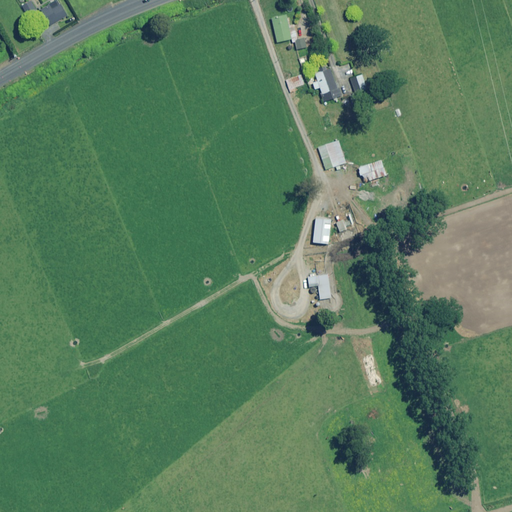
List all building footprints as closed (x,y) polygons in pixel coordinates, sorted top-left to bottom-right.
[(36,10),(31,0),(22,5),(26,15),(36,10)] [(54,8),(52,3),(40,10),(50,26),(67,16),(60,4),(54,8)] [(297,40),(294,24),(288,25),(286,15),(272,18),(277,43),(291,40),(292,43),(294,42),(296,50),(307,48),(305,38),(297,40)] [(318,69),(319,73),(315,74),(317,81),(312,83),(315,89),(318,88),(323,102),(341,96),(330,69),(327,70),(325,66),(318,69)] [(304,85),(301,75),(286,80),(290,93),(295,91),(294,88),(304,85)] [(367,90),(362,75),(350,79),(354,93),(367,90)] [(346,163),(338,141),(318,148),(325,170),(346,163)] [(386,176),(381,161),(358,168),(363,183),(386,176)] [(330,220),(315,218),(313,243),(328,244),(330,220)] [(346,230),(342,220),(336,223),(339,232),(346,230)] [(331,298),(328,275),(308,277),(309,284),(318,283),(320,300),(331,298)]
